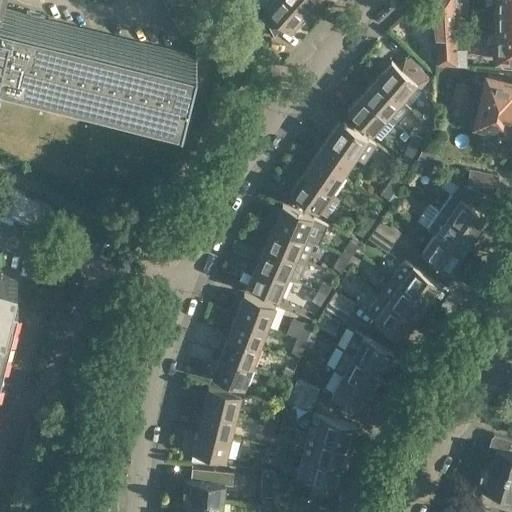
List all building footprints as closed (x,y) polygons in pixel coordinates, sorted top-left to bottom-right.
[(164,0),(170,10),(189,0),(164,0)] [(176,21),(197,10),(191,0),(189,0),(170,10),(176,21)] [(305,14),(289,0),(271,0),(264,8),(265,9),(262,13),(274,37),(284,25),(290,30),(305,14)] [(316,0),(289,0),(305,14),(316,0)] [(434,0),(436,48),(457,47),(456,19),(460,19),(459,6),(458,0),(434,0)] [(511,0),(496,0),(497,8),(511,8),(511,0)] [(25,18),(0,12),(0,8),(1,6),(0,5),(0,68),(2,69),(3,63),(182,109),(195,61),(43,22),(45,15),(27,11),(25,18)] [(469,5),(459,6),(460,19),(469,18),(469,5)] [(511,8),(497,8),(497,33),(511,33),(511,8)] [(197,10),(176,21),(182,32),(203,21),(197,10)] [(511,33),(497,33),(487,33),(487,42),(497,42),(497,59),(511,58),(511,33)] [(457,64),(467,64),(466,47),(460,47),(457,48),(457,47),(436,48),(437,61),(457,64)] [(423,86),(431,77),(406,55),(398,65),(392,60),(377,76),(402,99),(418,81),(423,86)] [(480,99),(511,106),(511,76),(510,80),(486,74),(480,99)] [(400,112),(405,106),(405,101),(402,99),(377,76),(363,92),(388,115),(393,109),(396,112),(400,112)] [(451,81),(449,92),(467,96),(470,85),(451,81)] [(441,90),(439,99),(465,105),(467,96),(449,92),(441,90)] [(383,137),(396,122),(388,115),(363,92),(348,109),(374,131),(375,130),(383,137)] [(511,106),(480,99),(474,123),(498,129),(497,132),(511,136),(511,106)] [(341,118),(328,136),(356,156),(364,161),(377,143),(341,118)] [(410,140),(419,145),(423,137),(414,133),(410,140)] [(328,136),(316,154),(344,173),(356,156),(328,136)] [(414,156),(419,145),(410,140),(405,152),(414,156)] [(316,154),(304,172),(331,191),(344,173),(316,154)] [(392,176),(400,182),(407,172),(399,166),(392,176)] [(467,184),(493,196),(497,175),(470,168),(467,184)] [(331,191),(304,172),(291,190),(327,215),(340,197),(331,191)] [(387,184),(395,189),(400,182),(392,176),(387,184)] [(475,235),(475,234),(488,216),(482,212),(493,196),(467,184),(459,180),(439,209),(475,235)] [(389,198),(395,189),(387,184),(381,193),(389,198)] [(274,224),(316,242),(325,221),(283,203),(274,224)] [(366,215),(374,220),(379,213),(371,207),(366,215)] [(463,252),(475,235),(439,209),(426,226),(435,233),(463,252)] [(363,235),(367,230),(374,220),(366,215),(354,231),(363,235)] [(376,227),(395,241),(402,232),(383,218),(376,227)] [(266,243),(307,261),(316,242),(274,224),(266,243)] [(388,251),(395,241),(376,227),(369,237),(388,251)] [(463,252),(435,233),(422,251),(450,270),(463,252)] [(345,247),(353,252),(358,244),(350,239),(345,247)] [(257,263),(288,277),(299,281),(307,261),(266,243),(257,263)] [(347,262),(353,252),(345,247),(339,257),(347,262)] [(341,271),(347,262),(339,257),(333,265),(341,271)] [(279,297),(288,277),(257,263),(248,283),(279,297)] [(400,283),(428,302),(440,284),(413,264),(400,283)] [(0,366),(2,356),(15,309),(18,299),(13,297),(18,277),(0,272),(0,366)] [(378,294),(415,320),(428,302),(400,283),(390,276),(378,294)] [(318,290),(326,295),(332,286),(323,281),(318,290)] [(320,304),(326,295),(318,290),(312,299),(320,304)] [(329,301),(349,314),(356,303),(335,290),(329,301)] [(238,314),(268,325),(276,304),(244,292),(236,313),(238,314)] [(402,338),(415,320),(378,294),(365,311),(402,338)] [(343,324),(349,314),(329,301),(323,311),(343,324)] [(260,345),(268,325),(238,314),(236,313),(228,333),(260,345)] [(299,332),(308,335),(312,324),(303,321),(299,332)] [(394,351),(374,339),(356,330),(346,349),(354,354),(354,353),(383,370),(394,351)] [(304,345),(308,335),(299,332),(295,342),(304,345)] [(228,333),(221,353),(253,365),(260,345),(228,333)] [(301,353),(304,345),(295,342),(291,351),(300,355),(301,353)] [(324,354),(304,345),(301,353),(321,362),(324,354)] [(253,365),(221,353),(213,374),(245,386),(253,365)] [(373,389),(383,370),(354,353),(354,354),(343,372),(373,389)] [(281,376),(290,380),(294,370),(285,366),(281,376)] [(362,408),(373,389),(343,372),(332,392),(362,408)] [(287,390),(290,380),(281,376),(277,386),(287,390)] [(293,389),(315,398),(320,387),(297,378),(293,389)] [(203,407),(236,415),(242,393),(209,385),(203,407)] [(311,409),(315,398),(293,389),(288,401),(311,409)] [(236,415),(203,407),(198,428),(231,436),(236,415)] [(267,422),(276,425),(279,414),(269,412),(267,422)] [(314,413),(308,434),(351,445),(357,423),(314,413)] [(273,435),(276,425),(267,422),(264,433),(273,435)] [(231,436),(198,428),(193,449),(226,457),(231,436)] [(276,444),(286,447),(289,435),(279,432),(276,444)] [(351,445),(308,434),(303,455),(313,457),(346,466),(351,445)] [(511,438),(495,434),(489,453),(492,454),(495,458),(492,468),(511,473),(510,477),(511,477),(511,438)] [(273,454),(284,457),(286,447),(276,444),(273,454)] [(281,466),(284,457),(273,454),(271,463),(281,466)] [(346,466),(313,457),(307,479),(314,481),(311,492),(330,497),(333,485),(340,487),(346,466)] [(511,473),(492,468),(485,466),(478,487),(483,488),(479,500),(511,509),(511,477),(510,477),(511,473)] [(209,499),(223,501),(225,484),(233,485),(235,471),(192,467),(191,479),(185,479),(183,499),(209,502),(209,499)] [(209,502),(183,499),(183,506),(186,507),(188,511),(187,511),(222,511),(223,501),(209,499),(209,502)] [(501,511),(464,500),(459,511),(455,511),(454,511),(501,511)]
